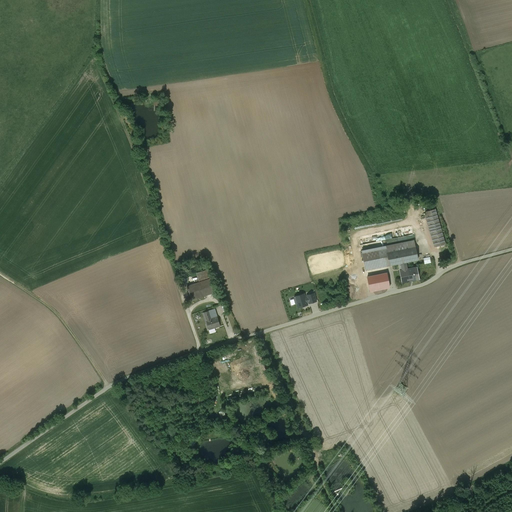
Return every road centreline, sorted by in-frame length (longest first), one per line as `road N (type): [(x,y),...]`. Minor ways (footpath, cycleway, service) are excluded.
road 1 (unclassified): [(0,463),(110,385),(442,272)]
road 2 (track): [(0,481),(74,496),(250,459)]
road 3 (track): [(336,511),(257,333)]
road 4 (track): [(108,387),(59,314),(0,272)]
